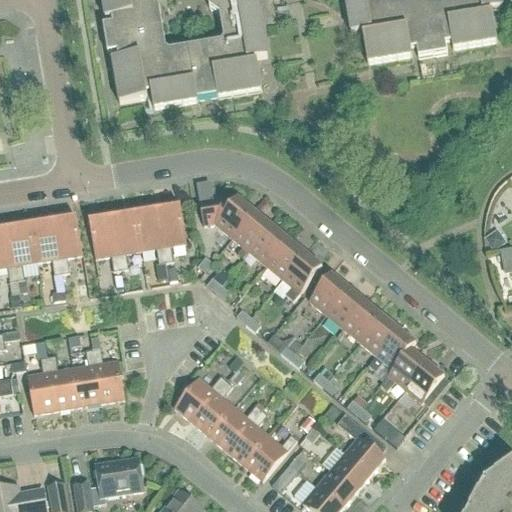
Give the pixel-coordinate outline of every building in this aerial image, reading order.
[(101,0),(106,29),(103,29),(108,58),(111,57),(119,108),(151,102),(153,113),(262,95),(256,63),(267,61),(256,0),(344,0),(351,38),(362,36),(367,68),(418,59),(418,63),(447,58),(446,55),(497,46),(491,14),(502,12),(500,0),(101,0)] [(214,229),(215,230),(232,244),(255,217),(237,203),(232,209),(224,203),(199,207),(203,231),(214,229)] [(157,215),(166,268),(174,267),(171,252),(187,249),(180,211),(157,215)] [(157,215),(135,219),(141,257),(156,254),(158,270),(165,268),(166,268),(157,215)] [(232,244),(242,252),(238,259),(243,263),(248,257),(249,258),(271,231),(255,217),(232,244)] [(135,219),(112,222),(121,276),(129,275),(126,259),(141,257),(135,219)] [(76,222),(53,226),(62,280),(70,278),(67,263),(83,260),(76,222)] [(112,222),(89,226),(95,264),(111,262),(113,277),(121,276),(112,222)] [(53,226),(31,230),(37,268),(52,265),(55,281),(62,280),(53,226)] [(31,230),(8,234),(17,287),(25,286),(22,270),(37,268),(31,230)] [(249,258),(266,272),(288,244),(271,231),(249,258)] [(8,234),(0,234),(0,273),(7,273),(9,288),(17,287),(8,234)] [(266,272),(282,285),(305,258),(288,244),(266,272)] [(511,252),(500,255),(503,273),(511,271),(511,252)] [(293,307),(322,272),(305,258),(282,285),(291,293),(285,300),(293,307)] [(196,276),(194,262),(181,264),(184,278),(196,276)] [(212,268),(205,263),(197,272),(205,278),(212,268)] [(167,274),(169,287),(178,285),(176,273),(167,274)] [(243,300),(251,288),(233,276),(225,288),(243,300)] [(326,321),(348,294),(331,279),(309,307),(326,321)] [(124,292),(121,280),(114,282),(116,293),(124,292)] [(212,284),(207,291),(216,298),(222,291),(212,284)] [(225,306),(231,299),(222,291),(216,298),(225,306)] [(326,321),(343,334),(365,307),(348,294),(326,321)] [(262,307),(254,316),(273,332),(281,323),(262,307)] [(343,334),(359,348),(382,321),(365,307),(343,334)] [(236,323),(246,330),(251,323),(242,316),(236,323)] [(359,348),(376,362),(398,335),(382,321),(359,348)] [(255,338),(261,331),(251,323),(246,330),(255,338)] [(383,368),(392,375),(393,375),(410,354),(411,355),(416,349),(398,335),(376,362),(368,371),(376,377),(383,368)] [(0,347),(4,347),(4,346),(20,343),(19,336),(3,339),(0,339),(0,347)] [(119,346),(104,348),(106,361),(121,359),(119,346)] [(280,358),(289,366),(295,359),(286,351),(280,358)] [(62,354),(61,367),(76,368),(76,355),(62,354)] [(101,354),(93,355),(102,409),(125,405),(119,367),(103,369),(101,354)] [(392,375),(387,381),(380,391),(387,396),(394,387),(405,395),(427,368),(411,355),(410,354),(393,375),(392,375)] [(88,372),(73,374),(79,412),(102,409),(93,355),(85,356),(88,372)] [(304,366),(295,359),(289,366),(299,374),(304,366)] [(56,361),(48,363),(57,416),(79,412),(73,374),(58,377),(56,361)] [(243,367),(236,362),(228,372),(235,377),(243,367)] [(43,379),(27,382),(34,420),(57,416),(48,363),(40,364),(43,379)] [(341,366),(333,381),(352,390),(359,376),(341,366)] [(450,387),(427,368),(405,395),(427,414),(450,387)] [(313,385),(323,393),(328,386),(319,378),(313,385)] [(174,413),(192,428),(227,387),(221,382),(211,394),(199,384),(174,413)] [(0,393),(11,392),(10,384),(0,385),(0,393)] [(338,394),(328,386),(323,393),(332,401),(338,394)] [(192,428),(210,443),(234,413),(223,404),(233,392),(227,387),(192,428)] [(0,401),(13,400),(11,392),(0,393),(0,401)] [(347,413),(356,421),(362,413),(367,407),(358,400),(353,406),(347,413)] [(210,443),(227,457),(262,416),(256,411),(246,423),(234,413),(210,443)] [(371,421),(362,413),(356,421),(366,428),(371,421)] [(227,457),(244,472),(269,442),(258,433),(268,421),(262,416),(227,457)] [(356,445),(344,460),(371,482),(385,465),(360,444),(367,437),(345,419),(337,429),(356,445)] [(316,428),(308,421),(300,432),(307,438),(316,428)] [(373,434),(391,448),(400,437),(382,423),(373,434)] [(313,433),(305,443),(312,448),(320,439),(313,433)] [(281,452),(269,442),(244,472),(263,487),(297,445),(291,440),(281,452)] [(344,460),(330,476),(357,499),(371,482),(344,460)] [(297,461),(289,470),(297,476),(304,467),(297,461)] [(73,490),(76,511),(92,511),(93,511),(106,509),(104,502),(143,495),(137,465),(95,472),(99,492),(91,493),(90,487),(73,490)] [(511,511),(511,467),(493,481),(484,487),(481,493),(474,505),(470,511),(511,511)] [(289,486),(297,476),(289,470),(281,480),(289,486)] [(330,476),(316,493),(339,511),(346,511),(357,499),(330,476)] [(339,511),(316,493),(308,486),(295,501),(303,508),(302,510),(304,511),(339,511)] [(47,492),(50,511),(68,511),(64,489),(47,492)] [(16,492),(0,495),(0,511),(45,511),(42,495),(18,500),(16,492)] [(197,511),(178,496),(165,511),(197,511)]
